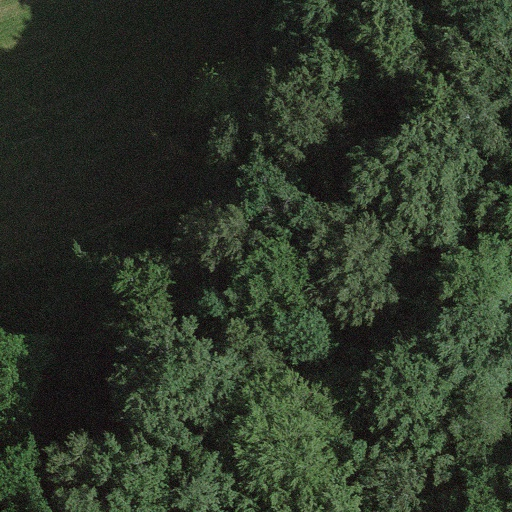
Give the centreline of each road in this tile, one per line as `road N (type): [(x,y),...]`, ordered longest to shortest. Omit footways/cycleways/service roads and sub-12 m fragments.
road 1 (track): [(313,0),(180,177),(91,234),(60,276)]
road 2 (track): [(0,486),(60,276)]
